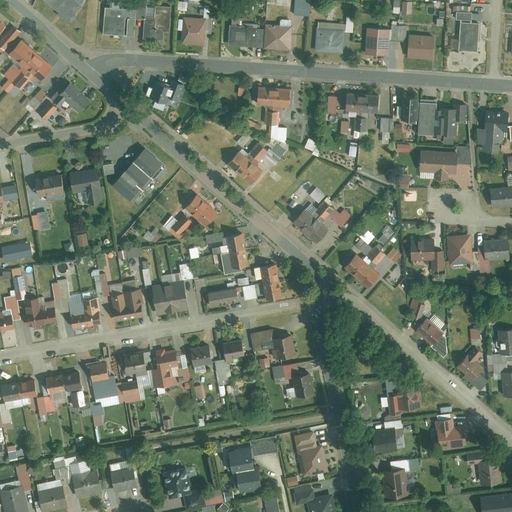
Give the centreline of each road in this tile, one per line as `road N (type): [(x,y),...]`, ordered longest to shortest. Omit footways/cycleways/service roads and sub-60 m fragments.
road 1 (residential): [(492,85),(111,59),(91,74)]
road 2 (residential): [(317,301),(0,357)]
road 3 (residential): [(121,101),(314,268),(318,294)]
road 4 (residential): [(318,294),(357,301),(511,436)]
road 5 (residential): [(317,301),(358,511)]
road 6 (residential): [(121,101),(102,125),(0,143)]
